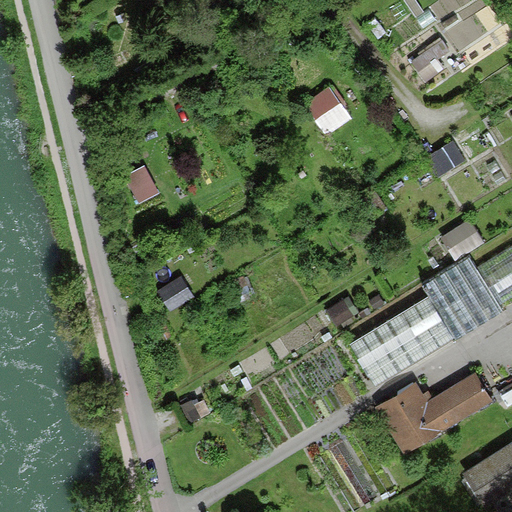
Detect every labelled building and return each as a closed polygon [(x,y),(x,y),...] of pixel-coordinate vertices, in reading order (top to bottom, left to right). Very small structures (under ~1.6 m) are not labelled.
[(341,105),(323,78),(300,94),(318,121),(341,105)] [(432,158),(442,175),(464,162),(453,145),(432,158)] [(154,183),(146,167),(127,176),(135,192),(154,183)] [(477,225),(465,206),(437,223),(449,242),(477,225)] [(425,284),(347,333),(374,377),(452,329),(454,334),(504,303),(499,296),(511,287),(511,235),(474,259),(466,247),(420,275),(425,284)] [(187,283),(177,264),(155,275),(166,295),(187,283)] [(350,300),(342,285),(321,297),(330,312),(350,300)] [(378,291),(374,285),(366,290),(370,296),(378,291)] [(362,387),(330,335),(288,361),(320,413),(362,387)] [(376,398),(404,443),(488,391),(471,365),(422,395),(411,377),(376,398)] [(193,401),(186,385),(170,392),(178,408),(193,401)] [(511,434),(464,464),(481,492),(488,488),(500,507),(511,499),(511,487),(506,477),(511,473),(511,434)]
